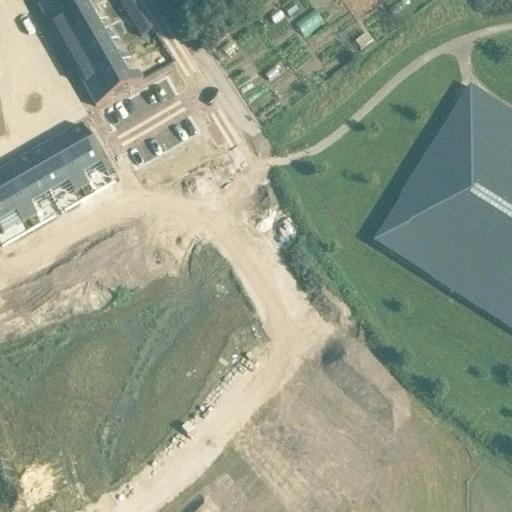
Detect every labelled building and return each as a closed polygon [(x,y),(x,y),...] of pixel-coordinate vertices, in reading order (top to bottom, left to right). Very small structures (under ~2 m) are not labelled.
[(51,0),(38,8),(49,28),(86,7),(81,0),(51,0)] [(131,0),(129,0),(121,6),(125,13),(136,6),(131,0)] [(136,6),(125,13),(129,19),(140,13),(136,6)] [(86,7),(49,28),(61,48),(97,27),(86,7)] [(147,25),(137,31),(141,38),(152,32),(147,25)] [(97,27),(61,48),(72,68),(109,47),(97,27)] [(109,47),(72,68),(84,89),(120,68),(109,47)] [(120,68),(84,89),(95,109),(142,82),(138,74),(127,80),(120,68)] [(459,108),(373,244),(511,331),(511,114),(472,89),(459,108)] [(80,127),(54,142),(81,191),(88,187),(82,176),(100,166),(106,176),(108,175),(80,127)] [(54,142),(27,158),(49,195),(67,184),(73,195),(81,191),(54,142)] [(27,158),(1,173),(29,220),(36,216),(30,206),(49,195),(27,158)] [(1,173),(0,173),(0,233),(2,236),(3,235),(0,229),(0,222),(15,214),(21,225),(29,220),(1,173)] [(217,358),(183,376),(193,394),(226,376),(217,358)] [(226,376),(193,394),(202,411),(235,393),(226,376)] [(235,393),(202,411),(211,428),(244,410),(235,393)] [(291,397),(280,403),(283,411),(294,405),(291,397)] [(294,405),(283,411),(287,418),(298,412),(298,413),(299,412),(294,405)] [(244,410),(211,428),(220,445),(254,427),(244,410)] [(300,417),(290,422),(294,430),(305,424),(301,416),(300,416),(300,417)] [(305,424),(294,430),(298,437),(308,431),(308,432),(309,431),(305,424)] [(254,427),(220,445),(229,462),(263,444),(254,427)] [(310,436),(300,441),(304,449),(315,443),(311,435),(310,435),(310,436)] [(315,443),(304,449),(308,456),(319,450),(315,443)] [(422,443),(411,449),(415,456),(426,450),(422,443)] [(263,444),(229,462),(238,479),(272,461),(263,444)] [(319,450),(308,456),(311,463),(323,457),(319,450)] [(426,450),(415,456),(419,463),(429,457),(426,450)] [(364,457),(327,477),(338,497),(375,477),(364,457)] [(272,461),(238,479),(248,497),(281,479),(272,461)] [(375,477),(338,497),(345,511),(355,511),(385,497),(375,477)] [(437,484),(426,490),(430,497),(441,491),(437,484)] [(441,491),(430,497),(434,504),(445,498),(441,491)] [(393,511),(385,497),(355,511),(393,511)]
